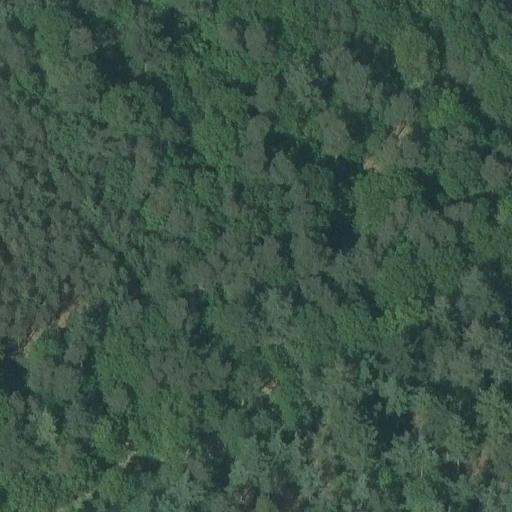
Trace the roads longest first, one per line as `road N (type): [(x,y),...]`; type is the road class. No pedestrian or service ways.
road 1 (track): [(412,511),(0,44)]
road 2 (track): [(43,511),(511,254)]
